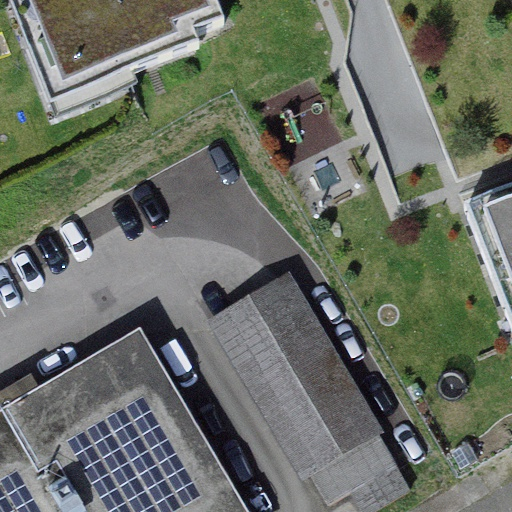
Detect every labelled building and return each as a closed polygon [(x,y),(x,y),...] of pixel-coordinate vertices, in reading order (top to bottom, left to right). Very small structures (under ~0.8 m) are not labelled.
[(30,0),(47,43),(57,39),(75,86),(126,66),(131,78),(199,51),(194,39),(224,27),(213,0),(30,0)] [(511,190),(465,209),(511,335),(511,190)] [(8,259),(19,277),(43,263),(56,286),(95,264),(82,240),(117,219),(106,202),(8,259)] [(342,321),(316,277),(220,333),(305,477),(310,474),(329,506),(351,493),(362,511),(375,511),(409,492),(316,336),(342,321)] [(0,511),(226,511),(240,504),(140,333),(0,415),(0,511)]
